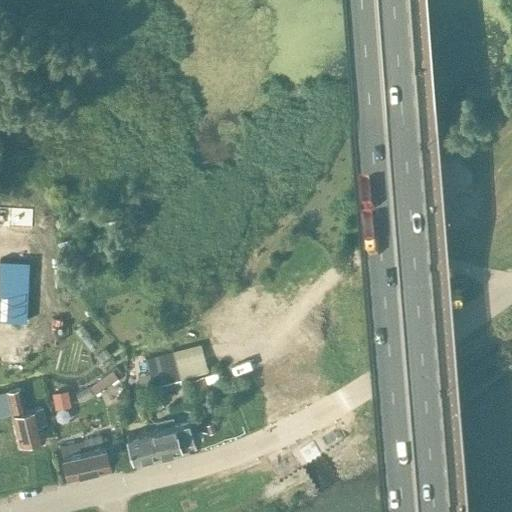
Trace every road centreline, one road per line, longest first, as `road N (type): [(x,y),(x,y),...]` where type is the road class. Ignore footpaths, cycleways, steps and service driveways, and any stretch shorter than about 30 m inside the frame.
road 1 (unclassified): [(27,511),(283,435),(373,387),(511,292)]
road 2 (primary): [(433,511),(394,0)]
road 3 (primary): [(364,0),(403,511)]
road 4 (track): [(200,362),(259,347),(335,275),(370,256)]
